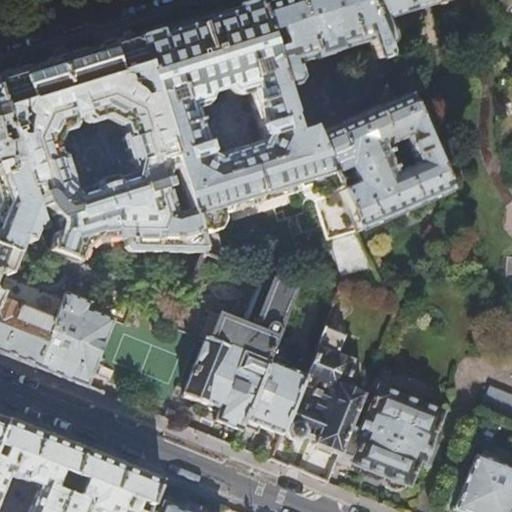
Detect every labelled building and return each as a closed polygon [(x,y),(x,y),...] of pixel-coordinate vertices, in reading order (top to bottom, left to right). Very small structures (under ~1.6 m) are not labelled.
[(255,0),(254,1),(289,114),(300,110),(301,110),(291,86),(294,85),(298,77),(295,63),(367,40),(372,56),(376,59),(386,57),(385,53),(382,46),(361,0),(255,0)] [(511,0),(361,0),(382,46),(389,44),(391,40),(391,37),(383,19),(445,0),(495,0),(504,24),(511,21),(511,0)] [(289,114),(254,1),(234,7),(213,13),(134,38),(175,168),(182,189),(188,210),(196,233),(201,232),(203,233),(214,230),(220,220),(218,215),(302,189),(304,196),(311,200),(312,200),(323,240),(353,231),(311,136),(300,110),(289,114)] [(175,168),(134,38),(101,49),(60,62),(0,80),(0,108),(28,199),(38,196),(42,207),(57,221),(61,232),(55,235),(48,252),(77,262),(78,263),(84,250),(98,245),(100,248),(114,243),(114,242),(124,240),(124,249),(128,252),(202,252),(196,233),(188,210),(171,215),(162,188),(160,189),(158,184),(162,182),(166,170),(175,168)] [(394,50),(385,53),(386,57),(387,59),(396,56),(394,50)] [(401,67),(396,56),(387,59),(398,84),(405,82),(400,68),(401,67)] [(311,136),(353,231),(444,190),(404,96),(311,136)] [(0,251),(12,256),(19,240),(44,250),(39,232),(35,220),(28,199),(0,108),(0,251)] [(44,217),(35,220),(39,232),(52,227),(50,222),(46,223),(44,217)] [(0,275),(4,277),(12,256),(0,251),(0,275)] [(364,256),(378,287),(388,283),(374,252),(364,256)] [(77,262),(63,299),(34,367),(85,387),(91,373),(112,321),(87,311),(102,272),(78,263),(77,262)] [(4,277),(0,286),(0,353),(15,359),(34,367),(63,299),(26,285),(26,286),(4,277)] [(238,430),(240,426),(273,343),(295,289),(273,280),(253,329),(218,315),(207,341),(204,340),(181,397),(192,402),(207,407),(208,404),(219,408),(214,421),(238,430)] [(339,388),(350,361),(334,355),(342,336),(322,328),(303,377),(282,429),(287,430),(286,433),(288,438),(295,441),(299,438),(300,436),(305,438),(312,441),(310,445),(336,455),(353,412),(360,396),(339,388)] [(280,435),(282,429),(303,377),(283,369),(289,350),(273,343),(240,426),(253,432),(257,434),(260,427),(280,435)] [(353,412),(336,455),(333,462),(349,467),(350,464),(375,474),(383,477),(381,481),(385,488),(396,492),(404,489),(405,486),(408,487),(418,462),(422,463),(431,442),(430,440),(441,413),(427,408),(430,401),(392,385),(389,392),(375,387),(363,415),(353,412)] [(480,410),(511,422),(511,409),(508,408),(510,404),(497,399),(496,403),(484,399),(480,410)] [(87,511),(89,509),(96,511),(145,511),(159,480),(124,467),(41,434),(4,419),(0,430),(0,511),(87,511)] [(459,511),(508,511),(511,505),(511,502),(511,471),(474,456),(467,471),(466,471),(459,488),(461,488),(452,509),(459,511)]
